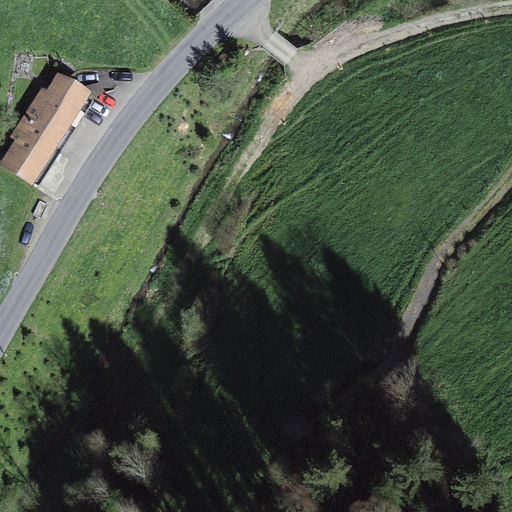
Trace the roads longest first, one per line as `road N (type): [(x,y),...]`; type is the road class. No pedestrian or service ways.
road 1 (unclassified): [(0,334),(124,128),(242,0)]
road 2 (track): [(348,511),(419,295),(511,176)]
road 3 (track): [(309,72),(270,119),(145,350)]
road 4 (track): [(233,7),(309,72),(373,39),(511,6)]
